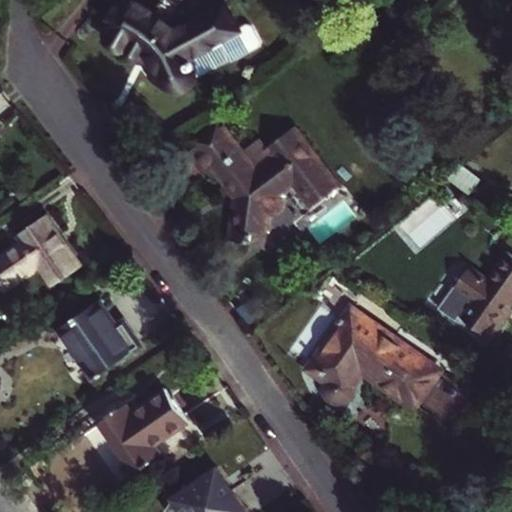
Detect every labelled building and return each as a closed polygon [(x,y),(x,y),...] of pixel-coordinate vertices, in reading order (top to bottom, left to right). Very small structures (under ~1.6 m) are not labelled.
[(200,47),(203,44),(246,16),(245,15),(235,0),(212,0),(185,18),(183,19),(181,19),(180,19),(178,18),(171,14),(162,8),(158,6),(158,4),(151,0),(122,0),(111,19),(115,21),(112,26),(133,40),(132,43),(132,45),(133,47),(133,48),(135,49),(137,50),(138,50),(140,50),(142,49),(148,38),(153,41),(157,46),(161,51),(163,56),(168,68),(170,73),(174,77),(180,80),(185,81),(189,81),(192,80),(194,78),(197,75),(199,73),(200,70),(200,69),(200,66),(200,63),(200,59),(199,55),(199,51),(200,47)] [(246,16),(203,44),(200,47),(199,51),(199,55),(200,59),(200,63),(200,66),(200,69),(237,46),(242,47),(267,31),(268,25),(259,10),(254,9),(245,15),(246,16)] [(258,168),(224,124),(189,152),(207,175),(216,169),(238,197),(232,239),(265,243),(269,214),(280,212),(284,200),(279,195),(295,183),(313,206),(339,186),(293,127),(268,147),(275,156),(258,168)] [(82,263),(48,215),(18,236),(23,243),(0,259),(0,282),(5,289),(39,265),(53,284),(82,263)] [(491,284),(511,256),(506,252),(486,280),(491,284)] [(470,269),(456,290),(471,301),(460,317),(491,340),(506,319),(502,316),(511,302),(511,256),(491,284),(486,280),(470,269)] [(327,286),(292,325),(313,345),(342,314),(332,305),(339,298),(327,286)] [(116,327),(96,301),(57,330),(94,380),(141,345),(124,321),(116,327)] [(506,319),(491,340),(494,342),(511,315),(511,302),(502,316),(506,319)] [(407,349),(351,310),(336,332),(346,339),(319,378),(328,384),(327,387),(327,390),(327,394),(329,397),(333,400),(337,401),(342,401),(347,399),(350,394),(351,389),(350,384),(348,380),(366,376),(414,408),(438,372),(407,349)] [(309,370),(319,378),(346,339),(336,332),(309,370)] [(189,420),(165,386),(131,410),(126,402),(100,420),(134,470),(160,453),(154,444),(189,420)] [(219,467),(163,506),(167,511),(245,511),(249,509),(236,491),(232,494),(228,488),(229,482),(219,467)]
